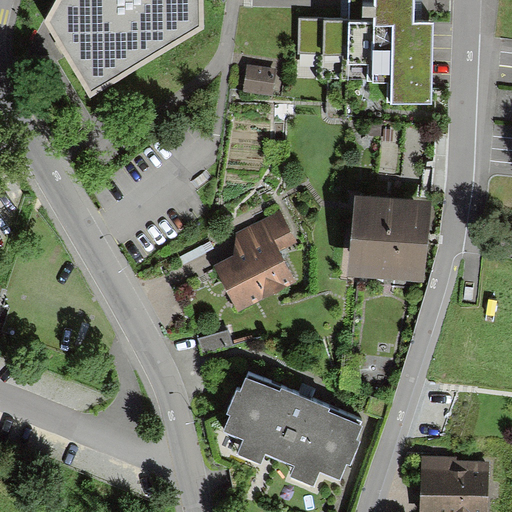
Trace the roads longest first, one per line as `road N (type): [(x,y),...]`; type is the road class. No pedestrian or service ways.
road 1 (residential): [(474,0),(475,103),(463,204),(364,511)]
road 2 (residential): [(0,83),(165,373),(197,511)]
